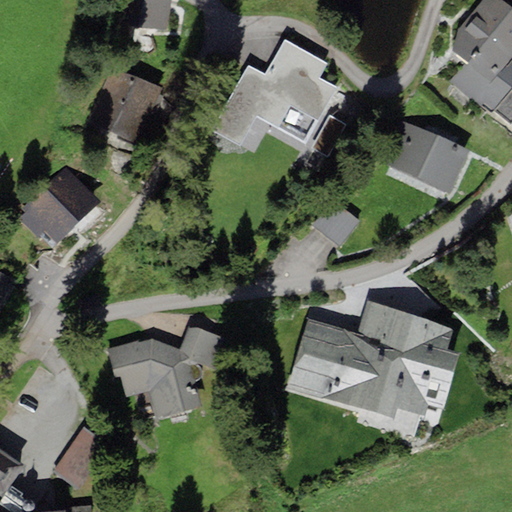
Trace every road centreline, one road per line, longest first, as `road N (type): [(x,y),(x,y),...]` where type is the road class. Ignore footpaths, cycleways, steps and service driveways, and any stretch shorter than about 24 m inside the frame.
road 1 (residential): [(53,329),(171,301),(313,285),(389,264),(470,218),(511,174)]
road 2 (residential): [(53,329),(55,294),(105,249),(145,197),(181,129),(219,20)]
road 3 (residential): [(219,20),(297,27),(378,88),(397,84),(413,66),(437,0)]
